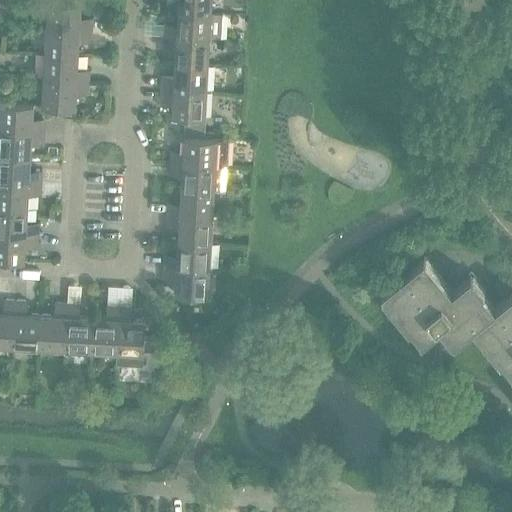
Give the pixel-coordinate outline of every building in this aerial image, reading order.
[(211,12),(211,0),(178,0),(178,10),(211,12)] [(81,17),(82,2),(48,1),(47,27),(92,30),(93,18),(81,17)] [(222,13),(211,12),(178,10),(177,25),(166,24),(166,36),(210,38),(220,39),(222,13)] [(91,42),(92,30),(47,27),(46,53),(78,55),(79,41),(91,42)] [(208,64),(210,38),(166,36),(165,48),(176,49),(176,62),(208,64)] [(78,69),(78,55),(46,53),(44,79),(89,81),(90,70),(78,69)] [(207,90),(208,64),(176,62),(175,77),(163,76),(163,87),(207,90)] [(88,94),(89,81),(44,79),(43,105),(76,107),(76,94),(88,94)] [(204,138),(207,90),(163,87),(162,100),(174,101),(173,115),(182,116),(186,116),(185,137),(204,138)] [(34,118),(35,103),(1,101),(0,118),(0,127),(17,129),(45,130),(46,119),(34,118)] [(45,130),(17,129),(0,127),(0,154),(31,156),(32,142),(44,143),(45,130)] [(229,140),(204,138),(185,137),(184,151),(172,151),(171,162),(227,165),(229,140)] [(49,147),(48,156),(57,157),(57,147),(49,147)] [(30,170),(31,156),(0,154),(0,180),(42,182),(42,170),(30,170)] [(227,165),(171,162),(171,175),(182,175),(182,189),(215,191),(226,191),(227,165)] [(41,195),(42,182),(0,180),(0,206),(28,208),(29,194),(41,195)] [(213,217),(215,191),(182,189),(181,203),(169,202),(168,214),(213,217)] [(28,222),(28,208),(0,206),(0,232),(39,234),(40,222),(28,222)] [(212,243),(213,217),(168,214),(167,226),(179,227),(179,241),(212,243)] [(39,247),(39,234),(0,232),(0,258),(25,260),(26,246),(39,247)] [(210,269),(212,243),(179,241),(178,255),(166,254),(165,266),(210,269)] [(425,261),(427,259),(426,257),(382,292),(384,293),(389,289),(400,304),(398,305),(401,308),(402,307),(414,321),(412,322),(424,337),(421,338),(424,341),(446,323),(447,324),(450,322),(457,325),(454,329),(454,330),(456,328),(458,331),(460,334),(458,336),(460,338),(479,324),(477,323),(496,307),(487,296),(483,290),(480,293),(475,286),(470,280),(474,277),(473,275),(450,293),(440,280),(444,277),(441,273),(436,275),(425,261)] [(209,295),(210,269),(165,266),(165,277),(177,278),(176,293),(209,295)] [(511,294),(496,307),(477,323),(479,324),(511,364),(511,294)] [(0,344),(13,345),(16,300),(4,300),(3,312),(0,311),(0,344)] [(27,313),(28,301),(16,300),(13,345),(39,347),(41,314),(27,313)] [(65,348),(68,303),(56,302),(55,314),(41,314),(39,347),(65,348)] [(80,304),(69,303),(68,303),(65,348),(91,350),(93,316),(80,316),(80,304)] [(117,351),(120,306),(108,305),(107,317),(93,316),(91,350),(117,351)] [(131,318),(131,307),(120,306),(117,351),(143,352),(145,319),(131,318)] [(144,336),(143,351),(153,351),(154,336),(144,336)] [(14,393),(13,401),(21,402),(22,393),(14,393)] [(78,407),(87,407),(88,394),(79,393),(78,407)]
